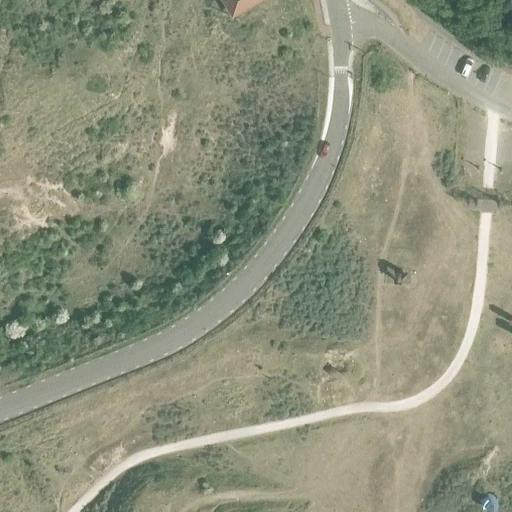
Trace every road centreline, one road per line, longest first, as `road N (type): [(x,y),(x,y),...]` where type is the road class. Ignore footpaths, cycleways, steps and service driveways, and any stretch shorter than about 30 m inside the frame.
road 1 (unclassified): [(0,407),(190,329),(260,271),(319,179),(336,133),(339,27)]
road 2 (unclassified): [(511,112),(442,76),(398,38)]
